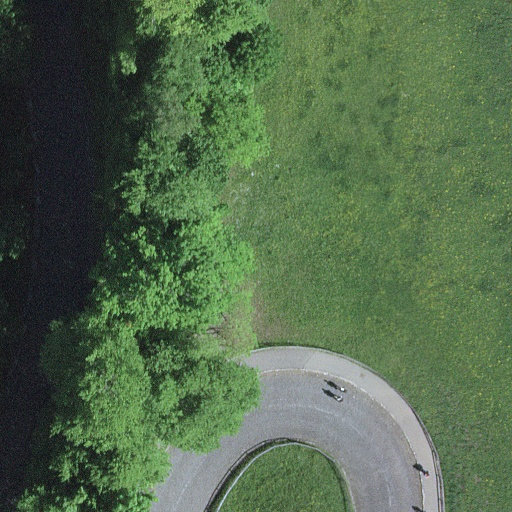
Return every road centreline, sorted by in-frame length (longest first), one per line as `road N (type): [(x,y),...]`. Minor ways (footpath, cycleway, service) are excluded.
road 1 (secondary): [(48,0),(65,278),(51,345),(0,483)]
road 2 (secondary): [(173,511),(179,488),(232,416),(278,400),(322,407),(363,430),(386,464),(394,511)]
